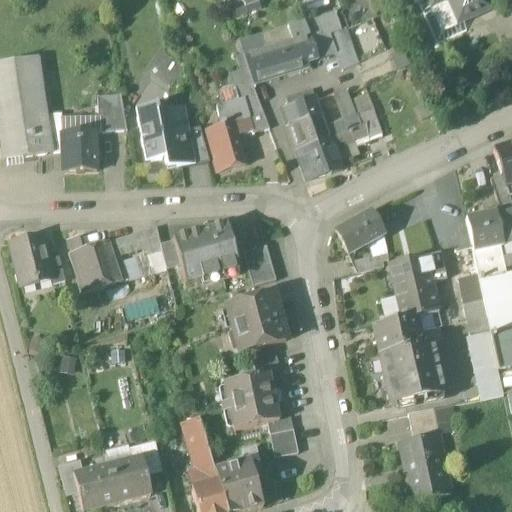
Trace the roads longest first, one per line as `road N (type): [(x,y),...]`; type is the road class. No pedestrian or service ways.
road 1 (residential): [(0,216),(267,207),(305,235)]
road 2 (residential): [(332,506),(344,489),(345,457),(305,235)]
road 3 (track): [(0,273),(62,511)]
road 4 (residential): [(305,235),(435,157),(511,125)]
